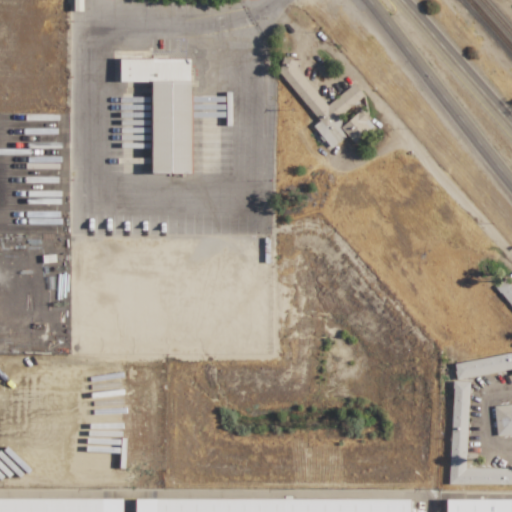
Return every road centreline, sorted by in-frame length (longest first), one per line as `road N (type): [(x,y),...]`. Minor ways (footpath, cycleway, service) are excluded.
road 1 (primary): [(368,0),(511,186)]
road 2 (primary): [(511,128),(400,0)]
